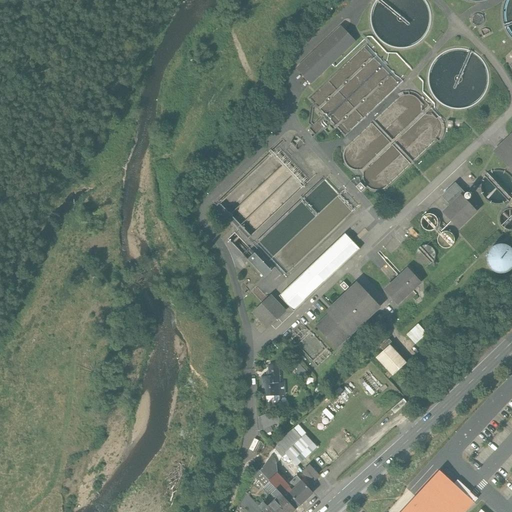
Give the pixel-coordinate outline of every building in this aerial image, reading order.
[(425,0),(376,0),(373,5),(370,15),(371,26),(375,36),(383,43),(393,48),(403,49),(413,46),(422,40),(428,31),(431,21),(430,10),(426,1),(425,0)] [(511,0),(504,0),(505,0),(502,12),(503,23),(508,34),(511,38),(511,0)] [(481,15),(479,14),(476,14),(474,15),(473,17),(472,19),(472,21),(472,23),(474,25),(476,26),(478,26),(480,26),(482,25),(484,23),(484,20),(484,18),(483,16),(481,15)] [(356,43),(340,27),(295,69),(310,86),(356,43)] [(396,76),(366,45),(310,99),(322,113),(332,123),(345,137),(403,82),(400,78),(396,76)] [(440,55),(433,63),(429,72),(429,82),(431,91),(437,100),(445,106),(454,109),(464,109),(473,106),(481,99),(487,91),(489,81),(488,71),(484,62),(477,55),(469,50),(459,49),(449,50),(440,55)] [(511,50),(502,59),(511,69),(511,50)] [(401,97),(399,98),(348,146),(346,148),(346,149),(344,151),(344,153),(343,155),(343,156),(343,158),(344,160),(344,161),(345,163),(346,165),(347,166),(348,167),(348,168),(350,168),(351,169),(353,170),(354,170),(356,171),(357,171),(359,171),(360,170),(360,171),(362,173),(363,173),(363,174),(362,176),(362,178),(363,179),(363,181),(364,182),(364,184),(365,185),(366,186),(368,188),(369,188),(370,189),(372,190),(374,191),(375,191),(376,191),(378,191),(380,191),(381,190),(383,190),(384,189),(385,188),(436,140),(439,142),(441,139),(443,136),(444,133),(444,130),(444,127),(444,125),(443,122),(442,120),(441,118),(419,95),(415,93),(413,92),(411,92),(408,91),(405,92),(402,92),(403,96),(402,96),(401,97)] [(329,126),(332,123),(322,113),(319,115),(321,117),(309,129),(311,131),(308,133),(312,138),(323,128),(328,134),(333,130),(329,126)] [(301,141),(297,136),(294,136),(286,150),(292,156),(305,144),(303,143),(304,142),(302,140),(301,141)] [(511,136),(495,152),(511,169),(511,136)] [(285,143),(282,139),(214,204),(248,240),(313,178),(292,156),(286,150),(282,146),(285,143)] [(493,171),(488,173),(485,176),(482,181),(481,185),(477,185),(476,189),(481,189),(481,191),(483,196),(487,201),(492,203),(499,204),(504,203),(509,200),(511,195),(511,179),(508,175),(505,173),(500,171),(493,171)] [(324,178),(323,177),(252,244),(283,277),(285,275),(287,276),(289,274),(287,273),(344,219),(345,220),(357,209),(345,196),(348,193),(342,186),(339,189),(326,176),(324,178)] [(360,183),(359,177),(355,177),(350,182),(356,187),(360,183)] [(356,187),(361,192),(365,188),(360,183),(356,187)] [(476,212),(461,196),(464,193),(455,183),(441,197),(450,206),(443,213),(459,229),(476,212)] [(511,230),(511,209),(509,209),(505,210),(503,212),(501,215),(499,218),(499,221),(500,224),(502,227),(505,229),(508,230),(511,230)] [(432,215),(429,214),(426,215),(424,216),(422,218),(421,221),(421,224),(421,227),(423,229),(426,231),(429,232),(432,231),(433,230),(435,230),(437,227),(437,226),(438,225),(438,222),(437,219),(435,216),(432,215)] [(435,236),(437,238),(438,237),(440,234),(442,232),(445,232),(449,228),(443,222),(438,227),(437,226),(437,227),(435,230),(433,230),(437,234),(435,236)] [(449,232),(445,232),(442,232),(440,234),(438,237),(437,238),(437,240),(437,243),(439,246),(441,248),(444,249),(448,249),(451,248),(453,246),(454,243),(455,239),(454,236),(452,234),(449,232)] [(247,260),(254,253),(235,233),(228,239),(247,260)] [(352,241),(345,234),(279,296),(294,312),(360,250),(354,243),(357,240),(355,238),(352,241)] [(500,245),(495,246),(491,249),(488,253),(487,258),(487,263),(489,268),(493,271),(497,273),(502,274),(507,273),(511,270),(511,268),(511,250),(509,248),(505,246),(500,245)] [(421,264),(426,265),(430,264),(433,261),(435,257),(435,253),(433,249),(429,246),(425,246),(421,247),(417,249),(416,253),(416,258),(418,262),(421,264)] [(272,271),(254,253),(247,260),(265,278),(272,271)] [(420,283),(408,270),(385,291),(398,304),(420,283)] [(245,293),(246,294),(249,291),(248,289),(246,288),(246,287),(246,286),(250,283),(250,281),(249,280),(247,280),(243,283),(242,284),(242,285),(241,286),(241,287),(242,288),(242,289),(242,290),(243,290),(243,291),(244,292),(245,293)] [(341,285),(340,286),(345,291),(348,288),(344,282),(343,283),(341,285)] [(378,308),(357,285),(333,308),(336,311),(332,314),(331,313),(318,326),(337,346),(378,308)] [(256,286),(251,291),(263,305),(268,299),(256,286)] [(254,313),(268,328),(285,312),(271,297),(268,299),(263,305),(254,313)] [(416,343),(428,332),(419,323),(408,334),(416,343)] [(293,338),(303,328),(301,326),(291,335),(293,338)] [(317,367),(331,354),(305,327),(303,328),(293,338),(291,340),(317,367)] [(406,363),(390,345),(376,358),(393,376),(406,363)] [(299,359),(298,360),(302,364),(303,363),(305,366),(307,364),(305,361),(306,360),(303,356),(301,357),(294,350),(293,352),(299,359)] [(270,376),(262,377),(263,396),(279,396),(279,383),(280,383),(279,365),(269,365),(270,376)] [(318,386),(313,392),(317,396),(324,389),(320,385),(319,384),(318,385),(318,386)] [(259,431),(270,426),(280,422),(275,411),(259,418),(258,418),(259,431)] [(262,436),(273,431),(270,426),(259,431),(262,436)] [(293,429),(281,441),(275,449),(282,456),(286,453),(296,465),(315,447),(305,436),(301,439),(293,429)] [(261,455),(265,445),(261,442),(259,441),(254,451),(261,455)] [(282,456),(275,449),(272,453),(269,458),(273,463),(270,466),(272,468),(279,461),(282,456)] [(282,494),(281,495),(295,510),(312,494),(297,477),(287,486),(272,468),(270,466),(273,463),(269,458),(267,462),(260,471),(278,489),(282,494)] [(319,476),(310,466),(303,473),(312,483),(319,476)] [(278,489),(260,471),(259,470),(255,477),(273,494),(278,489)] [(465,511),(474,503),(441,472),(404,511),(465,511)] [(390,511),(402,511),(422,490),(416,484),(390,511)] [(262,511),(292,511),(295,510),(281,495),(282,494),(278,489),(273,494),(277,499),(267,508),(263,504),(259,508),(262,511)]
